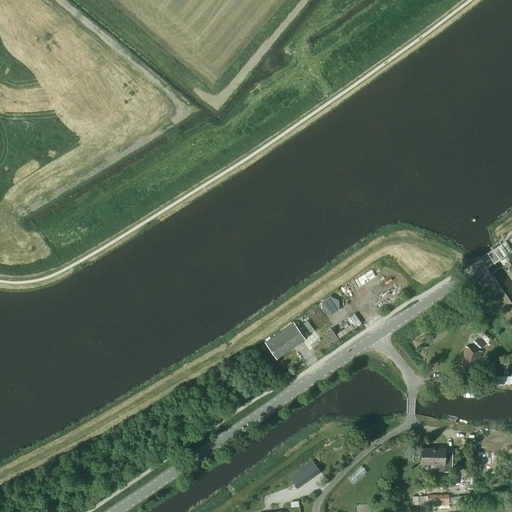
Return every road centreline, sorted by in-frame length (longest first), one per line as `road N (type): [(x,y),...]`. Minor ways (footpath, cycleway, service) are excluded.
road 1 (tertiary): [(112,511),(377,335)]
road 2 (tertiary): [(377,335),(511,243)]
